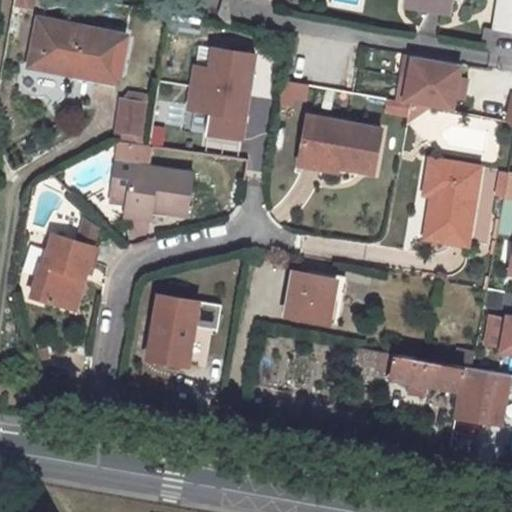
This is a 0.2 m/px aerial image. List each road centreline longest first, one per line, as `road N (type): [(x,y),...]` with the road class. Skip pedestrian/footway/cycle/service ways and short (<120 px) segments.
road 1 (residential): [(92,467),(118,269),(249,228)]
road 2 (unclassified): [(92,467),(362,511)]
road 3 (unknown): [(273,19),(511,61)]
